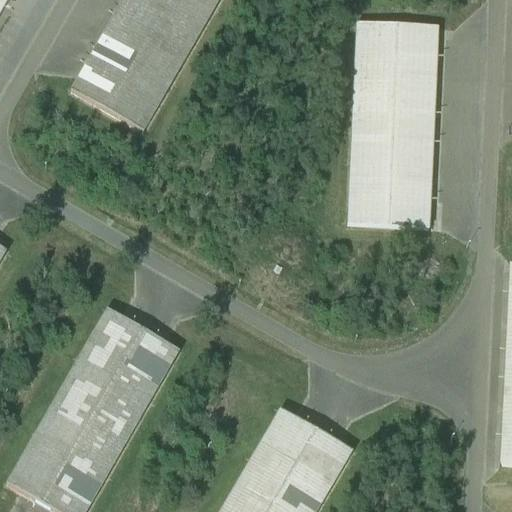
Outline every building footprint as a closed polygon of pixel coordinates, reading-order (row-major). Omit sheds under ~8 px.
[(0,0),(0,16),(9,0),(0,0)] [(220,0),(124,0),(70,96),(142,137),(220,0)] [(436,32),(355,28),(346,230),(427,234),(436,32)] [(511,267),(511,268),(501,470),(511,470),(511,267)] [(106,315),(5,489),(44,511),(87,511),(177,356),(106,315)] [(279,415),(222,511),(318,511),(351,456),(279,415)]
